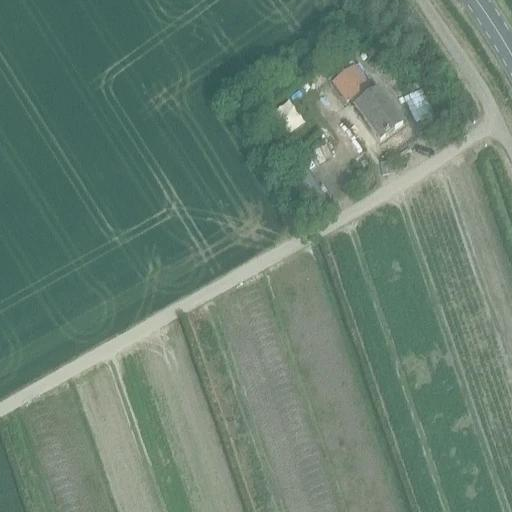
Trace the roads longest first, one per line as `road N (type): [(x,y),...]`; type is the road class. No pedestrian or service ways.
road 1 (unclassified): [(0,398),(493,118)]
road 2 (unclassified): [(419,0),(493,118)]
